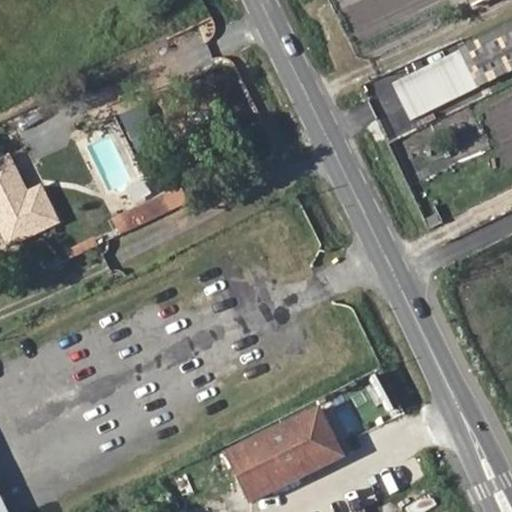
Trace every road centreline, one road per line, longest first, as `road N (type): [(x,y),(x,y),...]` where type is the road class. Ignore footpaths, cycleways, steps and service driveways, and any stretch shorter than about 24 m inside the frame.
road 1 (secondary): [(258,0),(507,511)]
road 2 (unknown): [(331,151),(0,306)]
